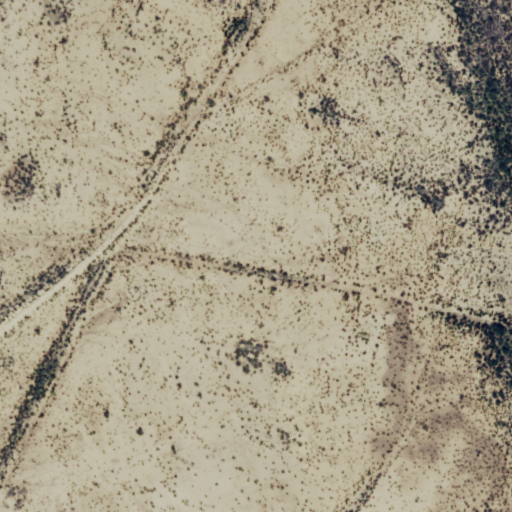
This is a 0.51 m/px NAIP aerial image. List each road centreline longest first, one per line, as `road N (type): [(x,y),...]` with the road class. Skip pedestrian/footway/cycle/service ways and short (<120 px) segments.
road 1 (track): [(511,317),(100,317),(85,336),(0,377)]
road 2 (track): [(100,317),(179,217),(300,0)]
